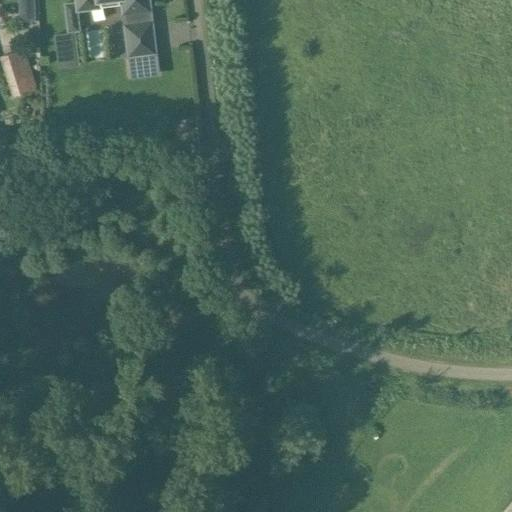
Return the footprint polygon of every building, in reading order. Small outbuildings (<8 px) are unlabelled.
[(18,0),(20,21),(37,21),(35,0),(18,0)] [(148,0),(75,0),(77,10),(98,7),(97,1),(107,0),(121,0),(123,13),(149,10),(148,0)] [(155,52),(151,22),(124,25),(128,56),(155,52)] [(56,33),(58,61),(79,60),(77,32),(56,33)] [(0,55),(0,59),(4,73),(12,97),(37,89),(24,49),(0,55)]
